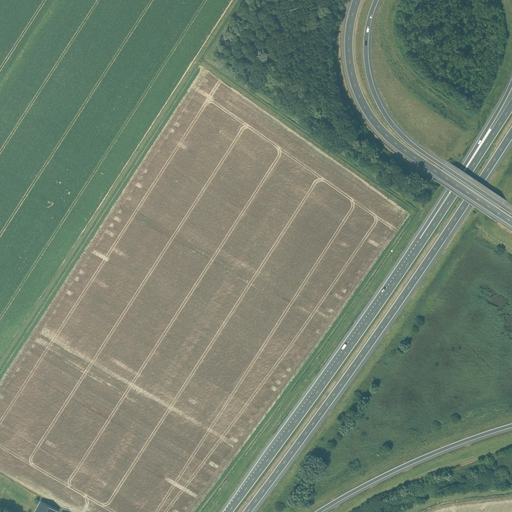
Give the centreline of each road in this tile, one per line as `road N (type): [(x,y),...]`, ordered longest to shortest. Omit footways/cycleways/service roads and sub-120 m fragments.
road 1 (motorway): [(247,511),(511,131)]
road 2 (motorway): [(422,240),(228,511)]
road 3 (motorway): [(356,0),(348,53),(370,116),(396,144),(511,222)]
road 4 (motorway): [(511,212),(422,153),(389,121),(366,63),(376,0)]
road 5 (motorway): [(322,511),(403,469),(511,428)]
road 6 (motorway): [(511,83),(422,240)]
road 7 (motorway): [(511,104),(422,240)]
